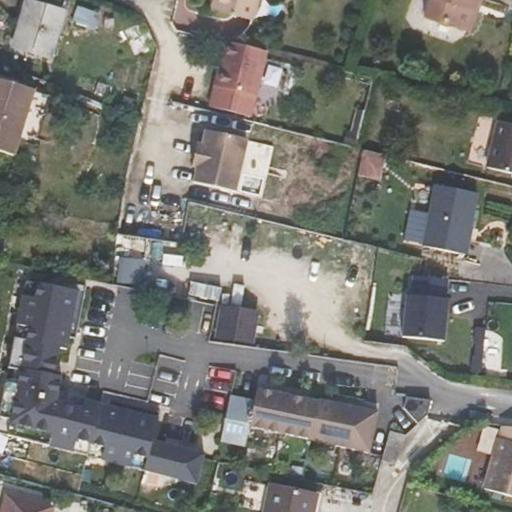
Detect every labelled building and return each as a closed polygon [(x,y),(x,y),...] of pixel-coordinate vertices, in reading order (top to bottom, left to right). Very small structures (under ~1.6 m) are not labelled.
[(27,0),(13,46),(50,57),(63,11),(27,0)] [(251,18),(256,0),(210,0),(209,5),(251,18)] [(464,28),(470,26),(474,10),(469,9),(470,2),(464,0),(423,0),(420,16),(464,28)] [(80,5),(74,21),(93,28),(99,12),(80,5)] [(249,116),(255,93),(266,48),(227,39),(223,56),(221,64),(218,63),(213,83),(207,107),(249,116)] [(34,144),(49,97),(0,80),(0,152),(11,156),(17,138),(34,144)] [(511,173),(511,123),(497,120),(485,166),(511,173)] [(198,166),(194,181),(236,191),(246,139),(207,130),(203,144),(199,143),(193,165),(198,166)] [(465,249),(475,190),(432,182),(421,242),(465,249)] [(145,282),(147,258),(120,256),(118,280),(145,282)] [(444,295),(446,275),(412,271),(409,291),(405,291),(400,332),(442,337),(447,296),(444,295)] [(78,319),(84,292),(61,287),(27,279),(0,396),(0,435),(196,480),(203,452),(152,441),(159,411),(132,405),(131,410),(107,405),(71,396),(69,406),(56,403),(62,376),(52,374),(59,347),(65,348),(68,336),(72,318),(78,319)] [(61,287),(84,292),(85,285),(62,281),(61,287)] [(250,341),(254,314),(220,309),(217,337),(250,341)] [(75,338),(78,319),(72,318),(68,336),(75,338)] [(500,372),(502,330),(475,329),(473,370),(500,372)] [(248,426),(368,451),(376,412),(256,387),(253,400),(229,395),(219,441),(244,446),(248,426)] [(429,400),(405,396),(402,407),(417,423),(426,415),(429,400)] [(131,410),(132,405),(109,398),(107,405),(131,410)] [(511,498),(511,427),(503,427),(480,488),(511,498)] [(405,434),(388,430),(380,459),(394,463),(396,456),(398,457),(405,434)] [(264,511),(310,511),(314,494),(270,485),(264,511)] [(50,511),(52,507),(6,495),(0,511),(50,511)]
